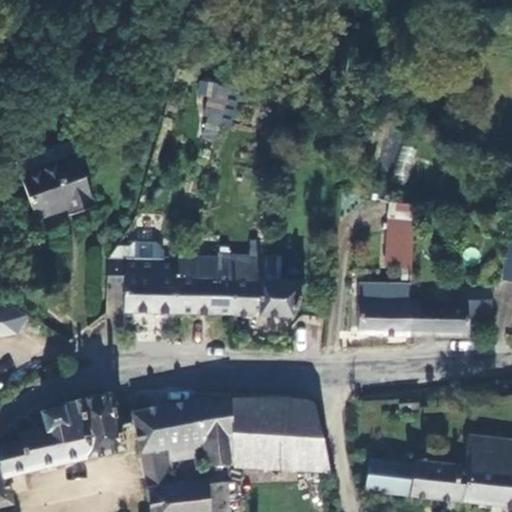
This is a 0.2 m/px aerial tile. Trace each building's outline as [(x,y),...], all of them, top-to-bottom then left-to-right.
[(215,140),(224,107),(229,87),(216,85),(217,83),(202,80),(199,94),(208,96),(203,114),(208,115),(202,137),(215,140)] [(239,90),(229,87),(224,107),(234,109),(235,105),(239,90)] [(387,131),(355,123),(348,149),(380,158),(387,131)] [(81,154),(22,168),(31,206),(66,197),(72,216),(95,210),(81,154)] [(413,216),(387,215),(384,263),(410,264),(413,216)] [(175,258),(162,258),(162,249),(159,244),(153,241),(130,242),(131,258),(105,259),(101,259),(104,281),(121,281),(120,315),(173,316),(175,258)] [(131,258),(130,242),(125,247),(112,247),(105,259),(131,258)] [(511,244),(506,244),(502,279),(511,279),(511,244)] [(230,316),(230,278),(264,279),(264,252),(216,252),(216,257),(175,256),(175,258),(173,316),(230,316)] [(408,300),(409,274),(401,274),(399,284),(359,280),(359,294),(377,294),(377,300),(408,300)] [(293,317),(306,279),(264,279),(230,278),(230,316),(293,317)] [(406,335),(408,300),(377,300),(377,294),(359,294),(356,333),(406,335)] [(485,300),(408,300),(406,335),(468,337),(470,323),(491,323),(492,298),(485,300)] [(232,436),(227,392),(194,398),(200,439),(232,436)] [(316,400),(227,392),(232,436),(200,439),(202,455),(203,464),(241,462),(332,471),(316,400)] [(125,453),(113,397),(101,398),(38,414),(43,432),(17,439),(19,449),(0,453),(0,511),(16,507),(10,479),(125,453)] [(200,439),(194,398),(152,405),(158,447),(168,446),(182,444),(184,457),(202,455),(200,439)] [(137,450),(158,447),(152,405),(129,409),(137,450)] [(511,504),(511,440),(472,437),(469,465),(423,460),(423,463),(372,459),(370,493),(511,504)] [(168,446),(170,459),(184,457),(182,444),(168,446)] [(146,485),(175,482),(170,459),(168,446),(158,447),(137,450),(146,485)] [(208,511),(205,482),(205,480),(175,482),(146,485),(149,511),(208,511)] [(230,511),(227,480),(205,482),(208,511),(230,511)]
